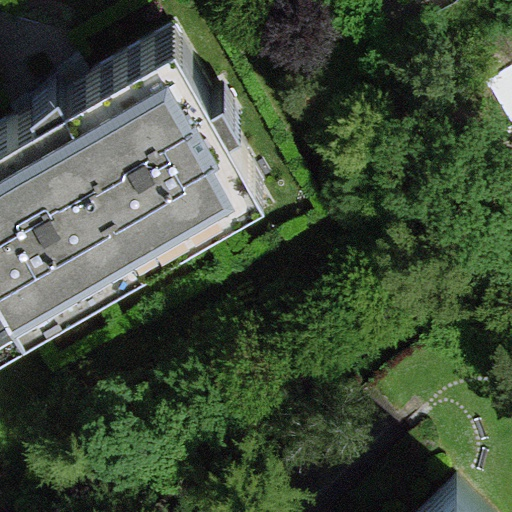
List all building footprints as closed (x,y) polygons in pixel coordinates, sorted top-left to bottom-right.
[(177,21),(68,82),(155,237),(265,174),(177,21)] [(511,115),(511,101),(499,81),(448,112),(468,143),(511,115)] [(68,82),(0,121),(0,265),(26,311),(155,237),(68,82)] [(511,268),(499,246),(453,271),(469,299),(511,275),(511,268)] [(0,265),(0,325),(26,311),(0,265)] [(496,511),(458,473),(418,511),(496,511)]
